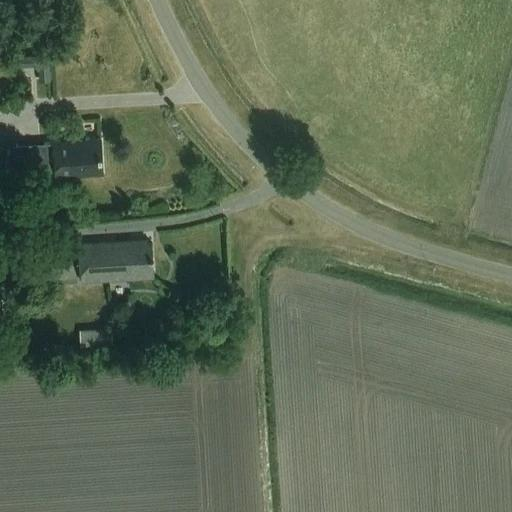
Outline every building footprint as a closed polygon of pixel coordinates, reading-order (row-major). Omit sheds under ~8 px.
[(22,57),(23,67),(38,66),(39,73),(51,72),(49,54),(22,57)] [(52,143),(43,144),(45,171),(55,170),(55,176),(102,172),(100,137),(52,141),(52,143)] [(29,227),(0,229),(0,258),(31,257),(29,227)] [(79,282),(154,278),(153,244),(147,245),(147,240),(78,243),(79,282)] [(226,324),(216,324),(216,337),(226,337),(226,324)] [(110,329),(95,330),(96,348),(111,347),(110,329)]
